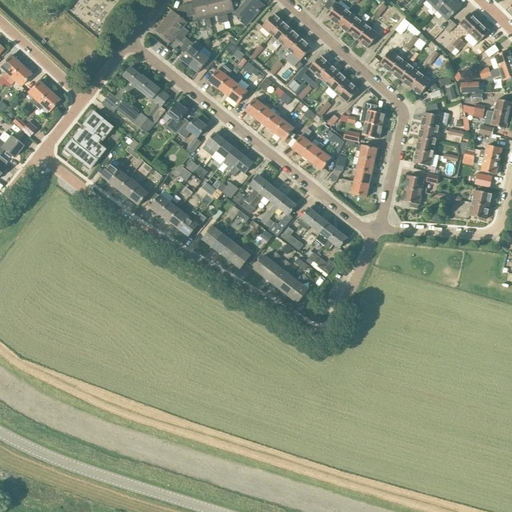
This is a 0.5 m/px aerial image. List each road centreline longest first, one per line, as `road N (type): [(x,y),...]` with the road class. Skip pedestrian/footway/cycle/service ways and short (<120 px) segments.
road 1 (residential): [(375,228),(335,323),(318,333),(121,218),(39,157)]
road 2 (residential): [(375,228),(353,220),(130,40)]
road 3 (residential): [(375,228),(401,106),(286,0)]
road 4 (secondary): [(216,511),(0,433)]
road 5 (residential): [(375,228),(491,233),(502,225),(511,181)]
